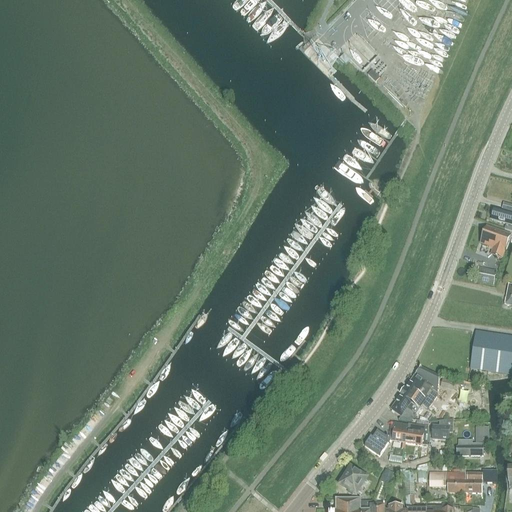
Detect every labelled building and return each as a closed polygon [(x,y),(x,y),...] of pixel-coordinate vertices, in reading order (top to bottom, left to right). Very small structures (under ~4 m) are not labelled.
[(379,79),(372,72),(367,76),(375,84),(379,79)] [(492,211),(491,217),(492,218),(491,221),(511,227),(511,226),(511,215),(494,210),(494,212),(492,211)] [(508,236),(486,228),(480,244),(494,249),(491,256),(500,259),(507,241),(506,241),(508,236)] [(511,338),(476,333),(470,371),(511,377),(511,338)] [(420,369),(391,411),(401,418),(398,422),(410,423),(433,391),(437,394),(439,378),(420,369)] [(443,380),(441,388),(456,391),(458,383),(443,380)] [(441,428),(440,441),(448,442),(449,434),(452,435),(453,422),(446,422),(445,428),(441,428)] [(405,444),(408,427),(391,424),(389,439),(390,441),(405,444)] [(488,441),(488,429),(488,424),(474,424),(475,442),(488,441)] [(408,427),(405,444),(421,447),(424,428),(408,425),(408,427)] [(379,458),(390,441),(389,439),(377,431),(372,438),(365,448),(379,458)] [(483,457),(483,445),(472,445),(472,442),(458,442),(458,448),(457,448),(457,457),(483,457)] [(343,480),(341,483),(342,486),(341,486),(353,494),(352,494),(353,496),(349,501),(360,501),(360,499),(355,496),(365,480),(358,476),(357,473),(354,474),(351,471),(346,479),(343,480)] [(403,482),(411,482),(410,471),(402,471),(403,482)] [(465,482),(465,495),(482,495),(482,484),(497,485),(497,473),(482,472),(482,475),(467,475),(467,482),(465,482)] [(447,494),(465,495),(465,482),(465,475),(445,474),(445,475),(429,474),(429,488),(443,489),(443,484),(448,484),(447,494)] [(402,484),(402,495),(411,495),(411,484),(402,484)] [(426,511),(426,507),(414,507),(414,497),(405,497),(405,507),(407,507),(406,511),(426,511)] [(359,511),(360,507),(360,501),(349,501),(336,501),(336,511),(359,511)] [(402,511),(402,509),(401,509),(401,504),(396,503),(396,509),(389,509),(388,511),(402,511)]
